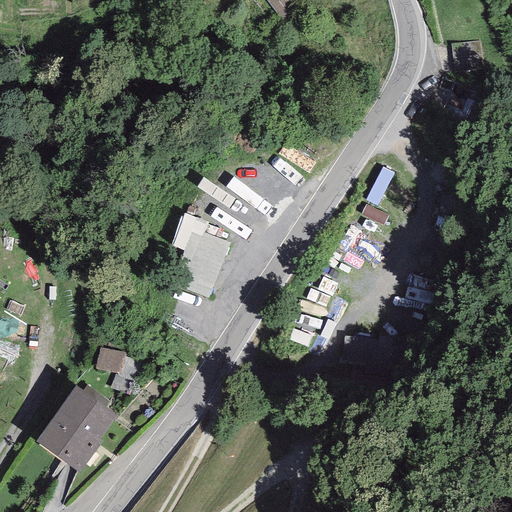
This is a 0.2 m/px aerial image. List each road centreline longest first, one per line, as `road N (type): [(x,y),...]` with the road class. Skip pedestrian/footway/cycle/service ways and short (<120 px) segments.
road 1 (tertiary): [(399,0),(409,56),(402,90),(211,379),(106,511)]
road 2 (track): [(0,464),(43,380),(45,283)]
